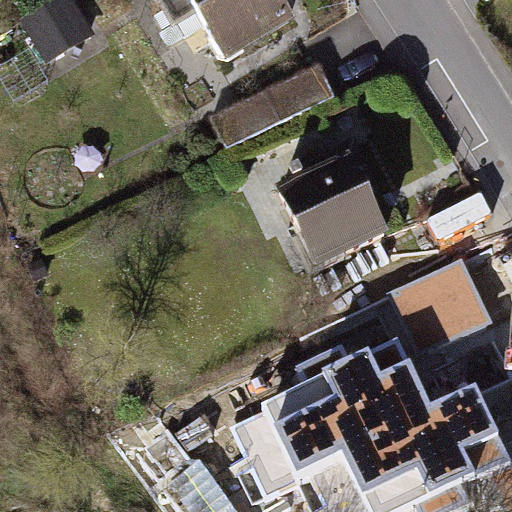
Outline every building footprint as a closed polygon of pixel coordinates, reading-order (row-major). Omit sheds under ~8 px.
[(47,72),(97,42),(72,0),(47,0),(15,19),(47,72)] [(298,25),(283,0),(186,0),(227,68),(298,25)] [(320,67),(211,120),(227,152),(336,99),(320,67)] [(279,190),(317,272),(392,237),(354,155),(279,190)] [(410,324),(338,361),(415,511),(461,511),(511,486),(511,424),(493,387),(511,377),(511,346),(476,276),(404,313),(410,324)] [(103,511),(97,495),(50,511),(103,511)]
